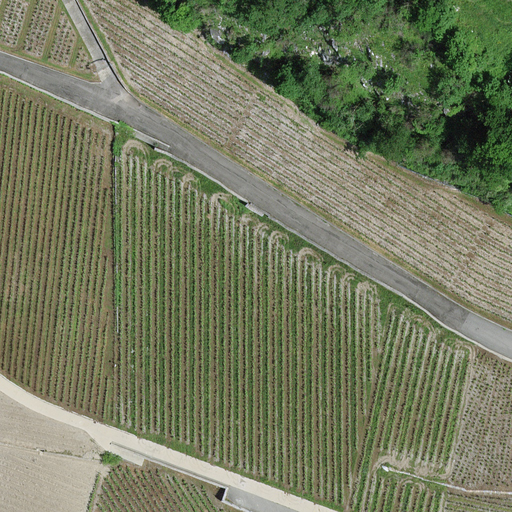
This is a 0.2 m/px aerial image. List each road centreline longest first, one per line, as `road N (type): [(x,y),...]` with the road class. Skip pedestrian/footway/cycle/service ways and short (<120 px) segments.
road 1 (unclassified): [(511,345),(462,323),(118,105),(0,61)]
road 2 (track): [(0,380),(38,402),(324,511)]
